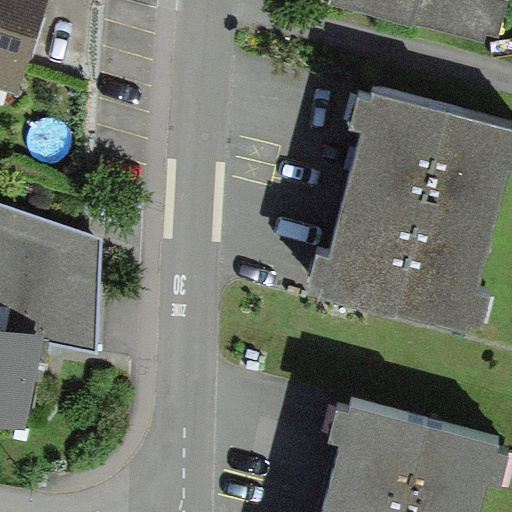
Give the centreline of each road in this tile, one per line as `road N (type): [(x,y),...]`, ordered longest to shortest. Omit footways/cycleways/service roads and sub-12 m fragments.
road 1 (residential): [(207,0),(191,165),(184,511)]
road 2 (unknown): [(189,276),(511,347)]
